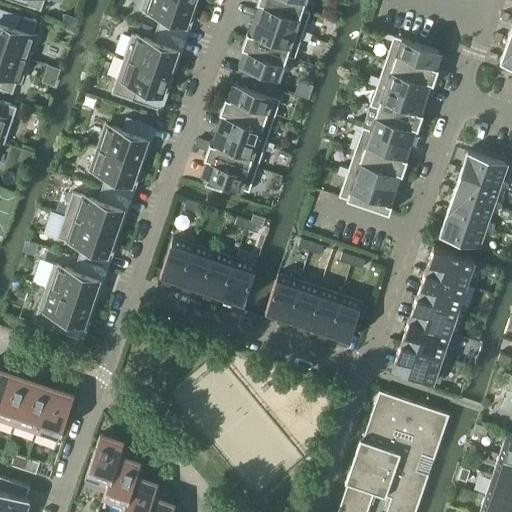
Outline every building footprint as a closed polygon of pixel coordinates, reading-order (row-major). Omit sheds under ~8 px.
[(10,0),(40,10),(43,0),(10,0)] [(160,16),(156,28),(181,37),(189,15),(192,16),(196,5),(197,3),(186,0),(142,0),(139,9),(160,16)] [(262,5),(257,20),(310,38),(311,34),(303,31),(309,11),(302,9),(276,0),(257,0),(256,3),(257,4),(258,3),(262,5)] [(276,0),(302,9),(304,0),(276,0)] [(0,48),(27,58),(31,48),(35,35),(32,34),(36,21),(0,8),(0,48)] [(500,20),(506,22),(509,14),(503,12),(500,20)] [(246,32),(243,41),(286,56),(293,58),(300,39),(308,42),(310,38),(257,20),(252,35),(247,33),(246,32)] [(131,34),(120,64),(170,81),(172,77),(177,61),(174,59),(176,53),(181,37),(156,28),(151,41),(131,34)] [(391,40),(385,58),(435,75),(438,68),(436,68),(432,67),(437,52),(438,52),(438,51),(385,33),(383,37),(391,40)] [(493,40),(499,42),(502,35),(496,33),(493,40)] [(286,56),(243,41),(241,48),(242,49),(242,48),(247,50),(242,65),(241,64),(241,66),(278,78),(286,81),(288,76),(280,74),(286,56)] [(511,42),(506,41),(499,62),(511,66),(511,42)] [(27,58),(0,48),(0,89),(12,93),(16,80),(19,81),(22,74),(27,58)] [(490,52),(488,58),(495,61),(497,55),(490,52)] [(370,75),(369,79),(422,97),(427,82),(431,83),(431,84),(432,84),(435,75),(385,58),(378,78),(370,75)] [(170,81),(120,64),(111,93),(157,109),(165,85),(168,87),(170,81)] [(238,84),(280,99),(283,90),(241,76),(238,84)] [(369,105),(419,122),(422,113),(421,113),(421,114),(416,112),(422,97),(369,79),(367,83),(376,86),(369,105)] [(224,97),(222,105),(272,122),(280,99),(238,84),(235,83),(234,84),(235,85),(230,99),(225,98),(225,97),(224,97)] [(0,141),(3,143),(16,107),(0,101),(0,141)] [(225,114),(219,130),(257,142),(272,148),(274,144),(265,141),(272,122),(222,105),(219,113),(220,114),(220,113),(225,114)] [(362,126),(407,142),(413,125),(417,126),(416,127),(417,127),(419,122),(369,105),(363,122),(355,119),(354,123),(362,126)] [(105,124),(100,140),(145,155),(147,149),(143,148),(151,125),(125,117),(121,129),(105,124)] [(360,131),(354,149),(404,166),(407,159),(406,158),(405,159),(402,158),(407,142),(362,126),(354,123),(352,128),(360,131)] [(209,142),(206,150),(256,167),(263,149),(271,152),(272,148),(257,142),(219,130),(214,145),(210,143),(209,142)] [(105,176),(101,188),(127,196),(132,180),(134,174),(138,176),(143,160),(145,155),(100,140),(89,170),(105,176)] [(339,166),(338,169),(391,187),(396,173),(400,174),(400,175),(401,175),(404,166),(354,149),(347,169),(339,166)] [(256,167),(206,150),(203,159),(205,159),(205,158),(209,160),(204,175),(203,174),(203,176),(248,191),(256,167)] [(467,150),(459,172),(499,186),(506,188),(508,184),(501,182),(507,164),(467,150)] [(449,164),(447,172),(453,174),(455,166),(449,164)] [(391,187),(338,169),(336,174),(345,177),(338,196),(388,213),(391,204),(390,204),(385,203),(391,187)] [(459,172),(452,192),(492,206),(500,208),(501,204),(494,202),(499,186),(459,172)] [(442,184),(440,192),(446,194),(448,186),(442,184)] [(72,191),(64,214),(118,233),(119,231),(123,220),(119,219),(127,196),(101,188),(97,200),(72,191)] [(452,192),(445,213),(493,229),(494,225),(487,222),(492,206),(452,192)] [(197,203),(186,199),(183,207),(195,211),(197,203)] [(435,205),(433,212),(439,214),(441,207),(435,205)] [(204,214),(215,218),(218,210),(206,206),(204,214)] [(493,229),(445,213),(438,234),(478,248),(484,230),(491,233),(493,229)] [(81,246),(77,258),(103,267),(108,251),(110,245),(114,246),(118,233),(64,214),(56,238),(81,246)] [(233,225),(245,229),(248,220),(236,216),(233,225)] [(248,220),(245,229),(256,232),(259,224),(248,220)] [(427,230),(435,233),(437,227),(429,224),(427,230)] [(159,276),(180,283),(193,244),(172,237),(159,276)] [(297,246),(308,250),(311,242),(300,238),(297,246)] [(311,242),(308,250),(320,254),(323,246),(311,242)] [(421,242),(419,251),(425,253),(428,245),(421,242)] [(197,289),(200,290),(201,289),(214,251),(193,244),(180,283),(197,289)] [(425,269),(424,270),(465,284),(473,259),(433,245),(428,259),(425,269)] [(200,290),(221,297),(224,289),(234,258),(214,251),(201,289),(200,290)] [(339,260),(350,264),(353,256),(341,252),(339,260)] [(353,256),(350,264),(361,268),(364,260),(353,256)] [(52,263),(44,286),(52,289),(94,303),(95,301),(99,290),(95,289),(103,267),(77,258),(73,270),(52,263)] [(224,289),(221,297),(241,304),(242,304),(247,289),(255,266),(234,258),(224,289)] [(413,266),(410,274),(417,277),(420,269),(413,266)] [(417,293),(416,294),(457,308),(463,289),(465,284),(424,270),(420,283),(418,289),(417,293)] [(265,312),(285,319),(296,289),(299,280),(278,273),(272,289),(264,312),(265,312)] [(285,319),(306,326),(319,289),(319,287),(299,280),(296,289),(285,319)] [(52,289),(44,286),(44,289),(32,323),(78,338),(84,321),(86,315),(90,317),(94,303),(52,289)] [(306,326),(326,333),(340,294),(323,289),(319,287),(319,289),(306,326)] [(402,298),(409,300),(412,292),(405,290),(402,298)] [(340,294),(326,333),(348,340),(361,302),(340,294)] [(408,316),(408,318),(449,332),(457,308),(416,294),(412,307),(408,316)] [(394,322),(401,324),(403,316),(397,314),(394,322)] [(400,340),(400,342),(441,355),(449,332),(408,318),(404,331),(400,340)] [(386,346),(393,348),(395,340),(389,338),(386,346)] [(441,355),(400,342),(395,355),(392,364),(391,366),(439,383),(447,357),(441,355)] [(499,361),(508,364),(511,357),(499,353),(497,360),(499,361)] [(13,425),(29,380),(7,373),(0,394),(0,419),(13,424),(13,425)] [(34,433),(35,433),(50,387),(29,380),(13,425),(14,426),(15,425),(35,431),(34,433)] [(50,387),(35,433),(36,433),(36,432),(56,439),(56,440),(57,441),(73,395),(72,395),(50,387)] [(398,465),(427,475),(428,473),(427,473),(416,469),(421,454),(432,458),(433,458),(448,414),(445,412),(378,390),(368,419),(368,420),(409,435),(398,465)] [(384,508),(386,508),(396,511),(414,511),(427,475),(398,465),(409,435),(368,420),(362,438),(359,437),(344,481),(347,482),(343,494),(369,503),(372,504),(375,492),(388,496),(384,508)] [(473,430),(484,434),(487,427),(475,423),(473,430)] [(511,435),(505,433),(498,455),(511,459),(511,435)] [(101,500),(102,500),(122,442),(99,434),(84,479),(85,480),(86,479),(106,486),(101,500)] [(120,511),(121,511),(139,462),(118,455),(123,442),(122,442),(102,500),(102,501),(103,499),(123,506),(120,511)] [(10,465),(23,469),(26,458),(14,454),(10,465)] [(511,459),(498,455),(491,475),(511,482),(511,459)] [(26,458),(23,469),(35,473),(39,462),(26,458)] [(145,511),(156,483),(135,476),(140,462),(139,462),(121,511),(145,511)] [(511,482),(491,475),(484,495),(511,504),(511,482)] [(0,511),(24,511),(25,510),(29,499),(25,497),(29,486),(0,476),(0,511)] [(156,483),(145,511),(170,511),(174,504),(173,503),(152,496),(157,483),(156,483)] [(366,511),(369,503),(343,494),(336,511),(366,511)] [(511,511),(511,504),(484,495),(478,511),(511,511)]
